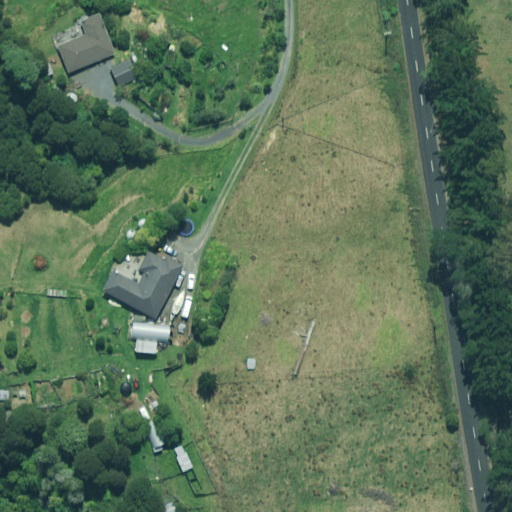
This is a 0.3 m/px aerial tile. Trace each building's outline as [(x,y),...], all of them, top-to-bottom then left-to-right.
[(115,54),(99,15),(82,22),(87,35),(59,47),(69,73),(115,54)] [(137,79),(130,60),(110,69),(118,87),(137,79)] [(182,269),(147,251),(137,271),(143,274),(138,285),(111,271),(101,291),(155,319),(182,269)] [(169,328),(131,323),(129,338),(136,338),(134,352),(155,354),(156,343),(167,344),(169,328)] [(172,443),(166,419),(147,423),(153,448),(172,443)] [(177,511),(173,503),(162,508),(164,511),(177,511)]
